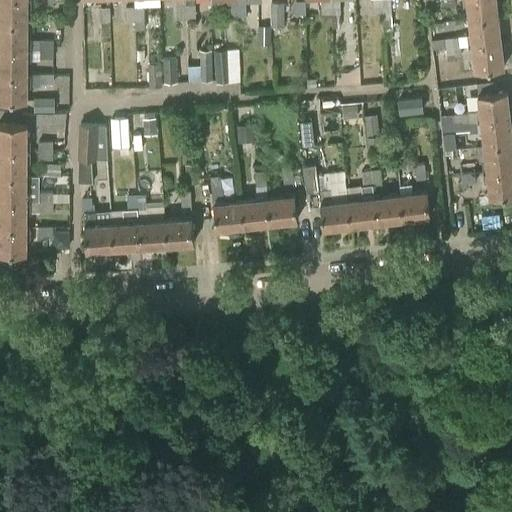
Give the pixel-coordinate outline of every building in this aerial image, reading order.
[(27,0),(0,0),(0,22),(27,23),(27,0)] [(303,0),(293,0),(294,15),(303,14),(303,0)] [(329,0),(319,0),(320,14),(330,14),(329,0)] [(340,13),(339,0),(329,0),(330,14),(340,13)] [(380,0),(371,0),(371,12),(381,12),(380,0)] [(392,26),(391,0),(380,0),(381,12),(382,12),(382,26),(392,26)] [(498,16),(495,0),(466,0),(468,19),(498,16)] [(236,1),(226,2),(227,17),(237,17),(236,1)] [(247,1),(236,1),(237,17),(247,16),(247,1)] [(270,25),(270,26),(282,26),(282,2),(270,2),(270,25)] [(195,6),(195,3),(185,4),(186,18),(195,18),(195,6)] [(185,4),(177,4),(177,7),(177,18),(186,18),(185,4)] [(135,20),(135,5),(126,5),(126,20),(135,20)] [(145,19),(144,5),(135,5),(135,20),(135,29),(145,29),(145,19)] [(111,20),(111,6),(100,6),(100,21),(111,20)] [(501,42),(498,16),(468,19),(471,45),(501,42)] [(27,23),(0,22),(0,48),(27,49),(27,23)] [(270,25),(258,25),(259,44),(270,44),(270,26),(270,25)] [(445,47),(460,45),(459,36),(444,37),(445,47)] [(53,38),(47,38),(39,38),(39,48),(53,48),(53,43),(53,38)] [(356,63),(371,63),(372,38),(356,38),(356,63)] [(82,93),(98,93),(98,41),(82,41),(82,93)] [(504,67),(501,42),(471,45),(474,70),(504,67)] [(461,49),(460,45),(445,47),(446,57),(462,55),(461,49)] [(27,49),(0,48),(0,74),(27,74),(27,49)] [(39,58),(53,58),(53,48),(39,48),(39,58)] [(231,81),(228,48),(214,49),(217,82),(231,81)] [(212,80),(211,49),(200,49),(200,65),(201,80),(212,80)] [(177,82),(176,58),(163,59),(164,82),(177,82)] [(162,85),(161,62),(148,63),(149,86),(162,85)] [(27,74),(0,74),(0,100),(27,100),(27,85),(39,85),(39,82),(39,75),(27,74)] [(477,94),(479,110),(474,110),(467,111),(468,121),(476,121),(480,120),(510,117),(507,91),(477,94)] [(54,111),(53,96),(33,97),(34,111),(54,111)] [(396,98),(397,114),(421,112),(420,96),(396,98)] [(357,116),(357,104),(342,105),(343,117),(357,116)] [(468,121),(467,111),(439,114),(440,115),(441,125),(468,121)] [(382,148),(376,113),(364,115),(369,151),(382,148)] [(129,145),(127,117),(111,117),(112,146),(129,145)] [(156,117),(144,118),(145,133),(157,132),(156,117)] [(476,121),(468,121),(470,132),(477,131),(481,131),(483,147),(511,143),(511,137),(510,117),(480,120),(476,121)] [(314,143),(311,119),(300,120),(303,144),(314,143)] [(470,132),(468,121),(441,125),(442,134),(442,135),(455,134),(470,132)] [(0,150),(28,151),(28,124),(0,123),(0,150)] [(107,158),(106,124),(80,123),(79,157),(107,158)] [(252,124),(238,125),(238,136),(253,135),(252,124)] [(38,140),(38,151),(52,151),(53,141),(38,140)] [(511,143),(483,147),(486,172),(511,169),(511,143)] [(28,151),(0,150),(0,176),(28,177),(28,151)] [(52,159),(52,151),(38,151),(38,159),(52,159)] [(201,192),(202,192),(200,170),(198,171),(197,161),(184,162),(186,183),(200,181),(201,192)] [(60,174),(60,163),(41,162),(41,174),(60,174)] [(416,179),(421,178),(426,178),(424,162),(414,164),(416,179)] [(461,174),(475,172),(474,163),(460,164),(461,174)] [(318,187),(316,174),(315,164),(304,165),(307,189),(318,187)] [(291,167),(282,168),(284,183),(293,182),(291,167)] [(383,184),(381,169),(371,170),(373,185),(383,184)] [(511,194),(511,169),(486,172),(489,197),(511,194)] [(262,186),(262,189),(266,189),(263,170),(252,171),(254,187),(262,186)] [(371,170),(360,171),(362,186),(373,185),(371,170)] [(475,173),(475,172),(461,174),(461,183),(476,182),(475,173)] [(318,190),(328,188),(326,173),(316,174),(318,187),(318,190)] [(39,177),(28,177),(0,176),(0,201),(26,202),(31,202),(38,202),(39,190),(39,177)] [(328,188),(318,190),(319,201),(323,228),(352,224),(348,198),(331,200),(330,188),(328,188)] [(427,188),(402,191),(405,218),(430,215),(427,188)] [(39,190),(38,202),(53,202),(53,190),(39,190)] [(70,190),(53,190),(53,202),(70,202),(70,190)] [(181,207),(192,206),(191,191),(180,191),(181,207)] [(402,191),(375,194),(378,221),(405,218),(402,191)] [(146,193),(137,194),(138,209),(147,208),(146,193)] [(297,219),(294,193),(268,196),(271,222),(297,219)] [(137,194),(128,195),(129,209),(138,209),(137,194)] [(362,196),(348,198),(352,224),(378,221),(375,194),(362,196)] [(83,212),(93,211),(92,209),(91,196),(82,197),(83,212)] [(268,196),(241,199),(244,225),(264,222),(271,222),(268,196)] [(244,225),(241,199),(213,202),(216,228),(244,225)] [(38,211),(38,202),(31,202),(26,202),(0,201),(0,227),(26,228),(26,211),(38,211)] [(38,202),(38,211),(53,211),(53,202),(38,202)] [(123,221),(112,222),(114,248),(140,246),(138,220),(138,216),(138,209),(129,209),(123,210),(123,221)] [(95,211),(93,211),(83,212),(84,222),(84,224),(85,246),(86,250),(114,248),(112,222),(96,223),(95,211)] [(192,216),(165,218),(167,244),(194,242),(192,216)] [(167,244),(165,218),(138,220),(140,246),(167,244)] [(26,228),(0,227),(0,252),(26,253),(26,237),(37,237),(39,237),(39,235),(39,228),(31,228),(26,228)]
